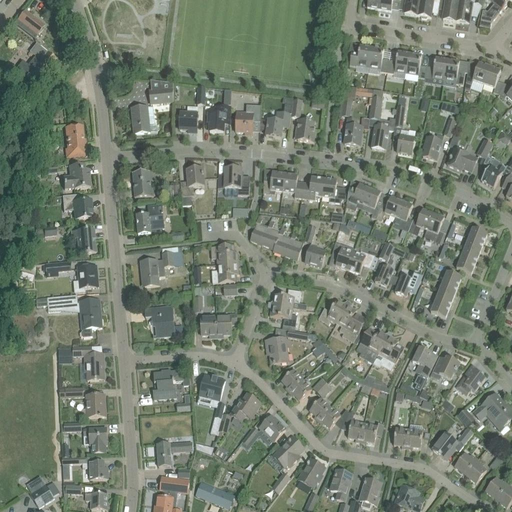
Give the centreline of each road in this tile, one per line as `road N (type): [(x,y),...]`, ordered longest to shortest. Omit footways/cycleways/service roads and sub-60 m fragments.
road 1 (residential): [(511,225),(453,189),(395,171),(258,153),(106,157)]
road 2 (residential): [(487,511),(425,469),(321,450),(256,378),(235,366)]
road 3 (residential): [(266,276),(336,285),(443,339),(476,340)]
road 4 (tertiary): [(125,361),(106,157)]
road 5 (tertiary): [(106,157),(96,68),(72,0)]
road 6 (tertiary): [(131,511),(125,361)]
road 7 (residential): [(492,48),(349,25)]
